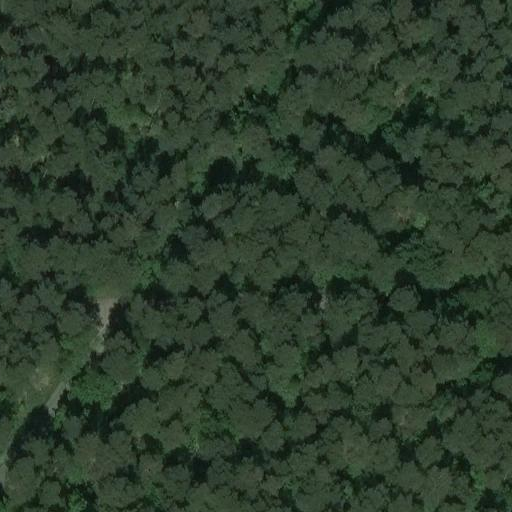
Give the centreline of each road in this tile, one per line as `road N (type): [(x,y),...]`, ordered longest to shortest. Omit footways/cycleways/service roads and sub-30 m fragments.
road 1 (residential): [(511,297),(127,311)]
road 2 (residential): [(127,311),(0,485)]
road 3 (unclassified): [(127,311),(0,301)]
